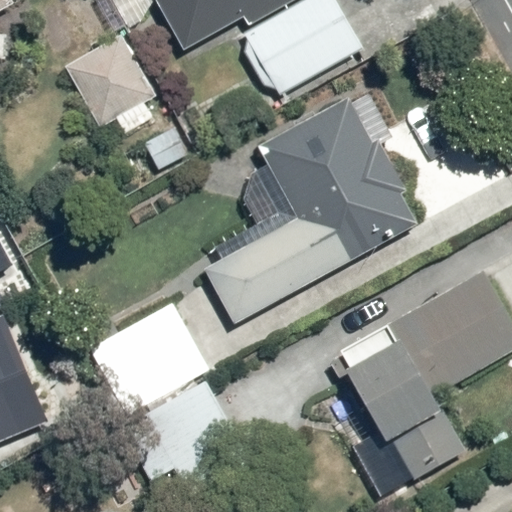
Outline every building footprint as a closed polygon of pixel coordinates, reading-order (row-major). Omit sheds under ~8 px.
[(0,0),(0,10),(19,0),(0,0)] [(156,0),(184,54),(244,20),(250,31),(299,0),(156,0)] [(124,20),(64,53),(103,124),(163,91),(124,20)] [(420,231),(352,103),(262,150),(299,222),(207,272),(235,330),(420,231)] [(436,400),(511,356),(511,324),(485,277),(340,361),(407,487),(468,453),(436,400)] [(124,417),(211,370),(229,361),(194,288),(87,341),(124,417)] [(211,370),(124,417),(152,476),(177,464),(190,492),(255,460),(211,370)]
